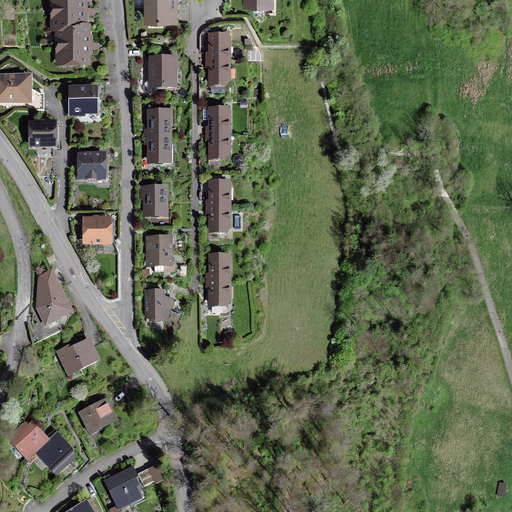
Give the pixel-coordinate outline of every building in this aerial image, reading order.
[(54,0),(54,12),(81,12),(81,0),(54,0)] [(174,0),(147,0),(147,19),(175,19),(174,0)] [(54,30),(59,30),(81,30),(81,12),(54,12),(54,30)] [(87,30),(81,30),(59,30),(59,47),(87,47),(87,30)] [(225,37),(211,37),(211,61),(229,61),(228,40),(225,37)] [(87,64),(87,47),(59,47),(59,64),(87,64)] [(173,61),(152,61),(152,87),(166,87),(166,83),(179,83),(179,72),(173,72),(173,61)] [(229,61),(211,61),(211,85),(225,85),(228,82),(229,61)] [(29,79),(0,78),(0,101),(29,101),(29,102),(44,103),(44,95),(29,95),(29,79)] [(105,85),(97,85),(97,99),(106,99),(105,85)] [(95,90),(71,90),(71,113),(98,113),(98,101),(95,101),(95,90)] [(225,111),(211,111),(211,135),(229,135),(229,114),(225,111)] [(151,113),(151,138),(169,138),(169,113),(151,113)] [(54,124),(31,124),(31,146),(54,147),(54,124)] [(229,135),(211,135),(211,158),(225,159),(229,155),(229,135)] [(169,138),(151,138),(151,163),(168,163),(169,138)] [(103,156),(80,156),(80,179),(103,179),(103,156)] [(226,184),(211,184),(211,208),(229,208),(229,187),(226,184)] [(164,189),(147,189),(147,216),(164,216),(164,189)] [(229,208),(211,208),(211,232),(226,232),(229,229),(229,208)] [(109,220),(86,220),(85,244),(109,244),(109,220)] [(149,264),(154,264),(154,272),(164,272),(164,264),(169,264),(169,241),(164,241),(164,237),(154,237),(154,241),(149,241),(149,264)] [(50,256),(54,253),(48,242),(43,244),(50,256)] [(225,257),(211,257),(211,281),(229,281),(229,260),(225,257)] [(50,275),(41,279),(38,308),(46,324),(69,313),(50,275)] [(229,302),(229,281),(211,281),(211,313),(223,313),(223,305),(226,305),(229,302)] [(159,292),(147,292),(147,318),(159,318),(166,321),(173,302),(159,296),(159,292)] [(86,338),(58,352),(68,373),(79,367),(80,370),(98,362),(86,338)] [(105,401),(80,413),(89,432),(103,425),(104,427),(115,422),(105,401)] [(26,459),(35,451),(47,440),(32,424),(28,428),(24,424),(7,438),(26,459)] [(55,433),(47,440),(35,451),(56,474),(69,462),(63,455),(70,449),(55,433)] [(83,453),(72,463),(78,469),(89,459),(83,453)] [(140,473),(144,488),(162,483),(158,468),(140,473)] [(133,469),(106,482),(118,508),(138,499),(139,497),(139,492),(133,481),(136,479),(136,476),(133,469)] [(506,485),(500,483),(497,496),(504,497),(506,485)] [(45,487),(33,497),(39,504),(51,494),(45,487)] [(91,511),(86,503),(71,511),(91,511)]
